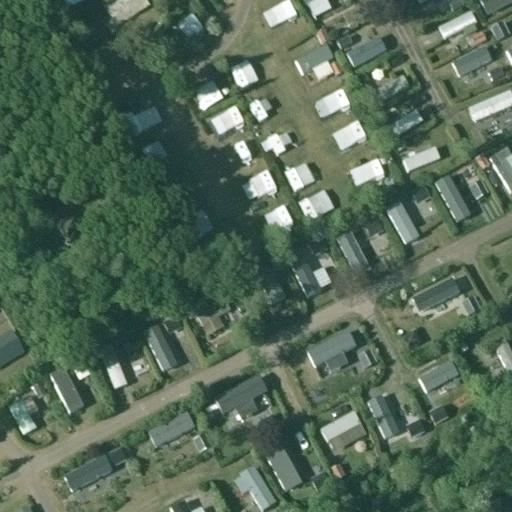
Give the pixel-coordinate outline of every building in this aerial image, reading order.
[(116,19),(140,2),(138,0),(118,0),(108,8),(116,19)] [(330,16),(325,0),(300,0),(308,23),(330,16)] [(428,0),(439,18),(463,4),(460,0),(428,0)] [(367,33),(343,38),(347,53),(370,48),(367,33)] [(511,42),(496,50),(507,76),(511,73),(511,42)] [(489,62),(496,59),(490,46),(451,63),(464,90),(495,76),(489,62)] [(314,78),(319,86),(333,78),(326,66),(333,62),(324,48),(293,67),(304,84),(314,78)] [(401,78),(369,96),(377,111),(407,95),(404,90),(407,89),(401,78)] [(511,113),(511,101),(508,93),(466,111),(475,130),(511,113)] [(237,108),(225,113),(236,137),(248,131),(237,108)] [(410,160),(432,151),(428,142),(407,151),(410,160)] [(401,166),(407,179),(440,165),(434,151),(401,166)] [(511,163),(507,154),(487,164),(506,203),(511,199),(511,163)] [(456,217),(469,212),(454,177),(441,182),(456,217)] [(403,252),(418,246),(401,204),(386,210),(403,252)] [(336,240),(350,268),(363,262),(349,233),(336,240)] [(378,237),(369,245),(384,264),(394,255),(378,237)] [(295,262),(309,296),(321,291),(316,278),(326,273),(317,253),(295,262)] [(261,280),(272,299),(281,293),(270,274),(261,280)] [(458,281),(448,286),(462,313),(472,309),(458,281)] [(223,304),(208,310),(204,302),(184,310),(192,328),(228,313),(223,304)] [(165,326),(153,331),(167,365),(179,360),(165,326)] [(98,353),(115,396),(127,391),(110,348),(98,353)] [(316,401),(337,391),(324,361),(302,371),(316,401)] [(444,408),(460,401),(443,364),(427,372),(444,408)] [(49,380),(67,415),(82,408),(64,373),(49,380)] [(225,417),(265,400),(256,381),(217,399),(225,417)] [(395,394),(367,407),(377,429),(405,416),(395,394)] [(23,444),(38,437),(23,405),(8,412),(23,444)] [(329,453),(363,443),(355,418),(321,428),(329,453)] [(144,436),(153,457),(190,441),(181,420),(144,436)] [(265,428),(244,430),(246,447),(267,445),(265,428)] [(301,443),(266,456),(274,478),(309,465),(301,443)] [(108,459),(64,475),(73,498),(116,482),(108,459)] [(249,461),(224,470),(234,493),(258,483),(249,461)] [(108,510),(120,504),(113,491),(101,497),(108,510)]
